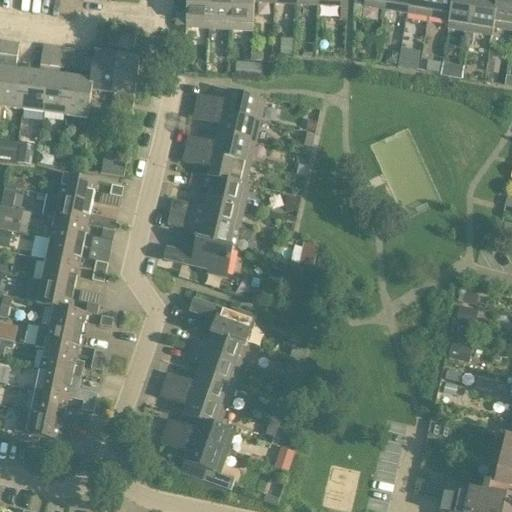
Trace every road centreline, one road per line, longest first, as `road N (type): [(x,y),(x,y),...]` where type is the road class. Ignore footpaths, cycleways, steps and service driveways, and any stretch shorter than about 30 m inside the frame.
road 1 (residential): [(114,482),(162,335),(150,215),(188,108),(171,1)]
road 2 (residential): [(0,21),(73,30),(116,2),(171,1)]
